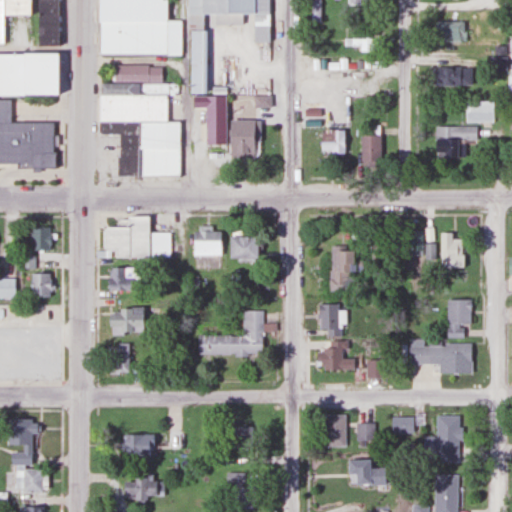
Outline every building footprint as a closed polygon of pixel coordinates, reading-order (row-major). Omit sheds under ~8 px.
[(3,12),(2,0),(30,0),(31,12),(3,12)] [(38,0),(38,42),(56,42),(56,0),(38,0)] [(100,0),(100,51),(179,51),(179,19),(166,19),(166,0),(100,0)] [(189,0),(189,91),(204,91),(204,26),(201,26),(201,11),(212,11),(212,21),(240,21),(240,10),(253,10),(253,38),(267,38),(267,0),(189,0)] [(309,0),(309,23),(321,23),(320,0),(309,0)] [(433,41),(464,41),(464,21),(433,21),(433,41)] [(487,55),(487,70),(505,70),(505,46),(494,46),(494,55),(487,55)] [(0,93),(58,94),(58,54),(0,54),(0,93)] [(114,78),(114,63),(147,63),(147,66),(159,66),(159,78),(114,78)] [(470,67),(430,67),(430,85),(470,85),(470,67)] [(101,92),(101,80),(175,81),(175,93),(168,93),(101,92)] [(101,92),(101,119),(137,119),(167,119),(168,93),(101,92)] [(189,104),(189,93),(224,93),(224,137),(209,137),(209,104),(189,104)] [(270,96),(252,96),(252,108),(270,108),(270,96)] [(52,122),(8,122),(8,114),(8,100),(0,100),(0,161),(13,161),(13,166),(52,166),(52,122)] [(494,100),(464,100),(464,123),(494,123),(494,100)] [(231,155),(230,118),(255,118),(256,155),(231,155)] [(101,119),(101,131),(120,132),(120,154),(116,154),(116,174),(136,174),(137,119),(101,119)] [(137,119),(136,174),(180,175),(181,120),(167,119),(137,119)] [(476,141),(476,126),(433,126),(433,157),(457,157),(457,141),(476,141)] [(343,153),(343,130),(319,130),(319,153),(343,153)] [(379,164),(379,135),(360,135),(360,164),(379,164)] [(101,251),(101,227),(103,224),(125,224),(125,215),(147,215),(147,230),(147,257),(111,257),(111,250),(101,251)] [(48,228),(29,228),(29,250),(48,250),(48,228)] [(191,256),(220,256),(220,231),(210,231),(210,228),(191,228),(191,256)] [(147,230),(170,230),(170,257),(147,257),(147,230)] [(420,257),(420,230),(397,230),(397,257),(420,257)] [(438,233),(438,268),(462,268),(462,239),(451,239),(451,233),(438,233)] [(226,258),(254,258),(254,235),(226,235),(226,258)] [(330,247),(330,281),(352,281),(352,247),(330,247)] [(107,291),(130,291),(130,269),(107,269),(107,291)] [(48,274),(29,274),(29,297),(48,297),(48,274)] [(0,297),(14,298),(14,278),(0,278),(0,297)] [(462,338),(462,324),(469,324),(469,299),(445,299),(445,338),(462,338)] [(317,335),(338,335),(338,304),(317,304),(317,335)] [(107,328),(117,328),(117,332),(132,332),(132,328),(143,328),(143,308),(107,308),(107,328)] [(199,352),(199,334),(242,334),(242,309),(262,309),(262,321),(274,321),(274,332),(262,332),(262,355),(233,355),(233,352),(199,352)] [(347,351),(347,342),(318,342),(318,370),(351,370),(351,359),(341,359),(341,351),(347,351)] [(469,364),(469,344),(407,344),(407,364),(469,364)] [(107,346),(107,373),(128,373),(128,346),(107,346)] [(366,376),(374,377),(375,362),(366,362),(366,376)] [(344,447),(344,415),(322,415),(322,447),(344,447)] [(459,416),(435,416),(435,437),(422,437),(422,463),(459,463),(459,416)] [(413,433),(413,417),(390,417),(390,433),(413,433)] [(30,434),(36,434),(36,420),(5,419),(5,446),(19,446),(19,453),(9,452),(9,465),(29,465),(30,434)] [(372,423),(355,423),(355,442),(372,442),(372,423)] [(233,445),(251,445),(251,427),(233,427),(233,445)] [(152,434),(120,434),(120,456),(152,456),(152,434)] [(381,485),(381,468),(368,468),(368,460),(347,460),(347,485),(381,485)] [(20,491),(44,491),(44,469),(20,469),(20,491)] [(226,510),(251,510),(251,474),(226,474),(226,510)] [(432,511),(455,511),(456,475),(432,475),(432,511)] [(160,479),(132,479),(132,481),(122,481),(122,498),(160,498),(160,479)]
